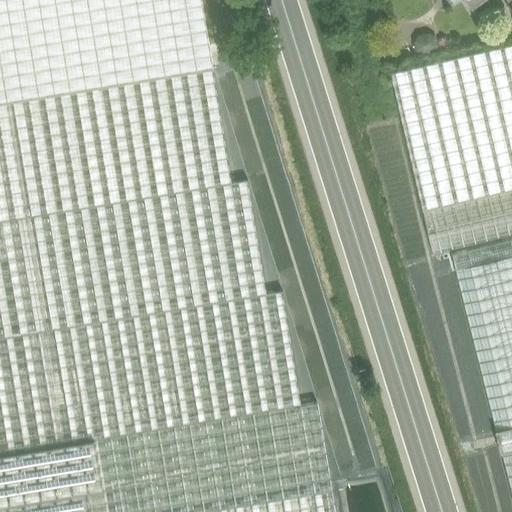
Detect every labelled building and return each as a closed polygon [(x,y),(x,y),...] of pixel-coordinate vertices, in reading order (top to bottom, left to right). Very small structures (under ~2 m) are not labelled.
[(415,56),(418,53),(421,48),(421,44),(420,39),(417,36),(413,33),(408,33),(403,34),(400,37),(397,41),(397,46),(398,51),(401,54),(406,56),(410,57),(415,56)] [(511,44),(390,73),(422,211),(511,189),(511,44)] [(213,68),(0,102),(0,336),(266,292),(247,179),(231,182),(213,68)] [(511,189),(422,211),(433,256),(451,252),(511,237),(511,189)] [(511,237),(451,252),(455,269),(511,254),(511,427),(495,431),(500,453),(501,453),(511,450),(511,237)] [(511,254),(455,269),(454,269),(495,431),(511,427),(511,254)] [(266,292),(0,336),(0,454),(94,439),(269,410),(301,404),(300,404),(282,290),(266,292)] [(334,511),(316,401),(300,404),(301,404),(269,410),(277,459),(285,511),(334,511)] [(269,410),(94,439),(102,488),(277,459),(269,410)] [(94,439),(0,454),(0,505),(102,488),(94,439)] [(511,450),(501,453),(511,497),(511,450)] [(102,488),(0,505),(0,511),(285,511),(277,459),(102,488)]
